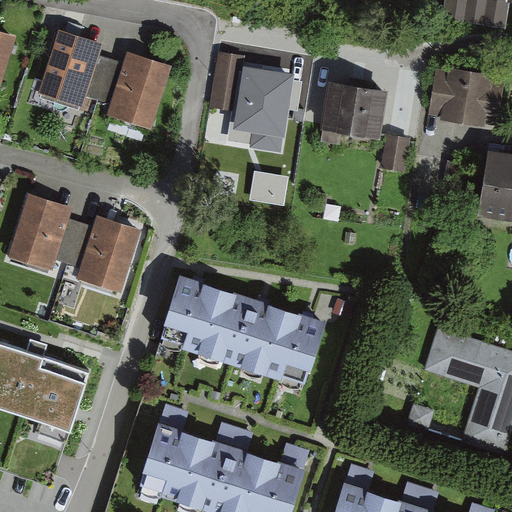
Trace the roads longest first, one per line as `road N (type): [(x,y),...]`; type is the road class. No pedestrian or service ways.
road 1 (residential): [(180,201),(206,32),(49,0)]
road 2 (residential): [(80,511),(180,201)]
road 3 (residential): [(180,201),(0,154)]
